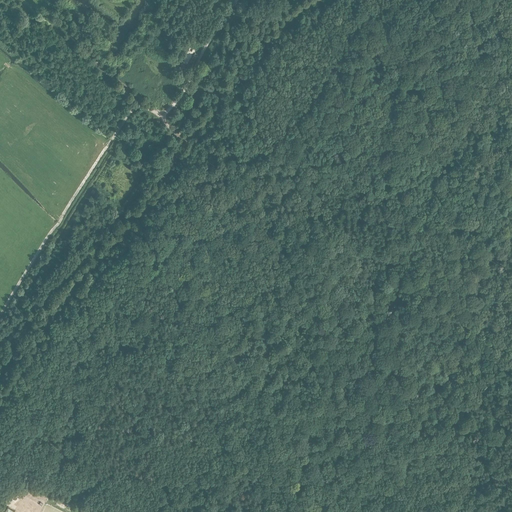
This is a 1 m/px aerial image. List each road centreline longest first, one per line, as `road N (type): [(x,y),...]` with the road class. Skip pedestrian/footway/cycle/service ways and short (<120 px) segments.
road 1 (track): [(0,398),(241,61),(306,0)]
road 2 (track): [(111,140),(0,315)]
road 3 (track): [(42,9),(142,104)]
road 4 (track): [(142,104),(161,114),(170,107),(220,22)]
